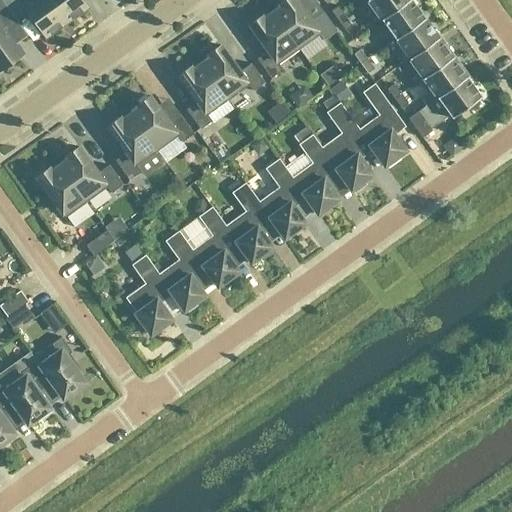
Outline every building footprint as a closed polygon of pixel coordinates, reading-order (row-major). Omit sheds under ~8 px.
[(18,25),(0,0),(0,71),(23,56),(7,33),(18,25)] [(66,25),(48,0),(18,0),(3,0),(1,2),(16,22),(28,14),(46,39),(66,25)] [(48,0),(66,25),(86,10),(78,0),(48,0)] [(336,33),(322,13),(309,23),(293,0),(285,0),(279,5),(281,8),(272,14),(298,51),(319,37),(323,43),(336,33)] [(380,21),(381,21),(411,0),(410,0),(369,0),(367,2),(367,3),(367,2),(381,21),(380,21)] [(394,41),(395,41),(425,20),(424,19),(411,1),(411,0),(381,21),(381,22),(395,40),(394,41)] [(331,13),(338,23),(344,18),(337,8),(331,13)] [(298,51),(272,14),(263,20),(261,18),(249,26),(268,53),(256,61),(270,80),(282,72),(278,66),(298,51)] [(344,18),(338,23),(345,32),(351,28),(344,18)] [(409,60),(439,39),(438,38),(438,39),(425,20),(395,41),(395,42),(395,41),(409,60),(408,60),(409,60)] [(422,80),(423,80),(453,59),(452,58),(438,40),(439,39),(409,60),(409,61),(423,79),(422,80)] [(210,59),(201,65),(228,102),(248,87),(252,93),(264,85),(250,65),(239,74),(220,47),(208,56),(210,59)] [(353,56),(360,66),(366,61),(359,51),(353,56)] [(453,59),(423,80),(418,83),(426,95),(420,100),(425,107),(424,108),(424,109),(437,99),(467,78),(466,78),(452,59),(453,59)] [(373,71),(366,61),(360,66),(367,76),(373,71)] [(228,102),(201,65),(192,71),(190,69),(178,77),(197,104),(186,112),(200,131),(211,123),(207,117),(228,102)] [(467,78),(437,99),(424,109),(408,120),(422,140),(431,133),(427,126),(446,112),(451,118),(450,119),(451,120),(466,109),(468,113),(479,106),(476,102),(481,98),(480,97),(466,79),(467,78)] [(339,105),(384,168),(405,153),(394,136),(405,128),(374,86),(362,94),(378,117),(358,131),(339,105)] [(400,96),(393,86),(387,91),(394,101),(400,96)] [(407,106),(400,96),(394,101),(401,110),(407,106)] [(139,110),(130,116),(157,153),(177,138),(181,144),(193,136),(179,116),(168,124),(149,98),(137,107),(139,110)] [(384,168),(339,105),(325,115),(340,135),(321,149),(312,136),(311,137),(351,192),(352,191),(354,194),(365,186),(363,184),(372,177),(360,161),(372,152),(384,168)] [(140,174),(136,168),(157,153),(130,116),(121,122),(119,119),(107,128),(126,154),(115,162),(129,182),(140,174)] [(350,192),(351,192),(311,137),(298,146),(311,165),(292,179),(278,161),(318,216),(339,201),(327,184),(339,176),(350,192)] [(110,195),(122,187),(108,167),(97,175),(78,149),(66,158),(68,160),(59,167),(86,204),(106,189),(110,195)] [(317,217),(318,216),(278,161),(264,171),(278,189),(258,203),(245,185),(244,185),(284,240),(305,225),(294,209),(305,200),(317,217)] [(86,204),(59,167),(50,173),(48,170),(36,179),(65,219),(86,204)] [(284,241),(284,240),(244,185),(231,195),(244,213),(225,227),(211,209),(251,264),(272,249),(260,233),(272,225),(284,241)] [(177,233),(217,288),(238,273),(227,257),(238,249),(250,265),(251,264),(211,209),(197,219),(211,238),(191,252),(178,233),(177,233)] [(85,247),(93,257),(113,242),(106,232),(85,247)] [(217,289),(217,288),(177,233),(164,243),(177,261),(158,276),(145,257),(144,257),(184,313),(205,297),(193,281),(205,273),(217,289)] [(134,315),(150,337),(172,321),(160,305),(172,297),(183,313),(184,313),(144,257),(131,267),(144,286),(125,300),(135,315),(134,315)] [(28,296),(57,330),(69,319),(40,286),(28,296)] [(0,309),(7,319),(24,306),(28,304),(19,293),(0,306),(0,309)] [(24,306),(7,319),(5,320),(12,331),(31,316),(24,306)] [(36,363),(39,367),(51,384),(62,400),(67,397),(69,400),(87,387),(86,386),(83,389),(81,387),(84,384),(74,370),(76,368),(79,373),(80,372),(68,355),(70,353),(60,339),(33,359),(36,363)] [(37,394),(51,384),(39,367),(36,363),(20,374),(23,378),(4,392),(15,410),(27,426),(34,421),(36,424),(51,413),(37,394)] [(2,419),(9,414),(15,410),(4,392),(1,389),(0,389),(0,449),(14,440),(12,437),(14,436),(2,419)]
